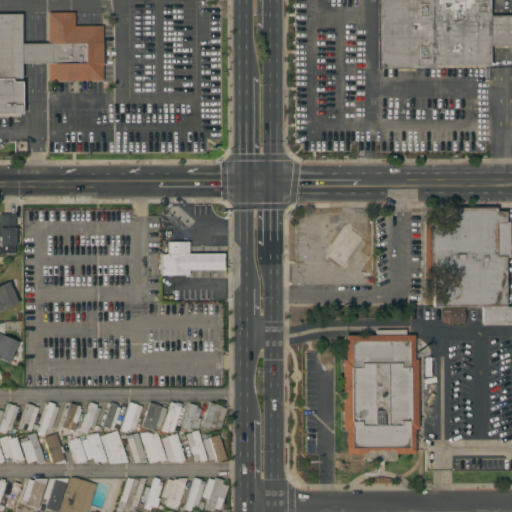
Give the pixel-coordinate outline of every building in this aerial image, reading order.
[(377,0),(488,0),(488,15),(506,15),(511,15),(511,46),(506,46),(488,46),(488,65),(431,66),(431,68),(377,68),(377,0)] [(0,113),(0,14),(20,14),(20,44),(47,43),(47,13),(73,12),(73,26),(101,26),(102,81),(47,81),(47,63),(20,63),(20,113),(0,113)] [(481,307),(432,307),(432,278),(424,278),(423,221),(438,221),(438,207),(496,207),(496,211),(504,211),(504,222),(508,222),(508,257),(504,257),(504,307),(481,307)] [(0,214),(15,214),(15,218),(14,218),(14,253),(3,253),(3,256),(0,256),(0,214)] [(222,254),(222,270),(188,270),(187,276),(160,276),(160,254),(166,254),(166,242),(188,242),(188,254),(222,254)] [(0,285),(16,279),(16,295),(14,296),(17,303),(0,310),(0,285)] [(511,306),(511,325),(481,325),(481,307),(504,307),(511,306)] [(0,328),(2,330),(0,334),(3,336),(2,336),(19,344),(19,352),(14,366),(0,360),(0,328)] [(416,429),(412,429),(412,454),(394,454),(394,461),(363,461),(363,454),(344,454),(344,428),(341,428),(341,360),(343,360),(343,336),(412,335),(412,359),(415,359),(416,429)] [(47,402),(53,404),(53,406),(57,407),(50,429),(45,427),(43,434),(37,432),(47,402)] [(88,402),(96,405),(95,407),(99,408),(92,428),(88,427),(86,433),(78,431),(88,402)] [(109,402),(116,405),(115,407),(119,408),(111,430),(101,426),(109,402)] [(128,402),(141,406),(135,423),(139,425),(137,431),(127,428),(126,433),(119,431),(128,402)] [(148,402),(160,406),(159,407),(165,409),(158,430),(152,428),(152,430),(140,427),(148,402)] [(169,402),(175,404),(174,406),(179,407),(172,432),(166,430),(166,433),(160,431),(169,402)] [(208,402),(220,406),(220,407),(225,409),(221,421),(221,422),(219,428),(213,426),(212,430),(200,427),(208,402)] [(26,403),(33,406),(33,407),(37,408),(29,431),(25,430),(25,431),(18,429),(26,403)] [(69,403),(79,407),(77,415),(73,414),(70,423),(75,424),(72,431),(61,427),(69,403)] [(0,422),(6,404),(17,407),(9,431),(5,429),(4,433),(0,431),(0,422)] [(188,404),(195,406),(195,408),(200,409),(197,418),(199,419),(196,429),(189,427),(188,430),(181,428),(188,404)] [(205,460),(199,462),(199,460),(194,462),(185,434),(196,430),(205,460)] [(126,461),(121,463),(112,464),(112,462),(107,463),(99,437),(104,435),(103,434),(115,431),(126,461)] [(43,461),(37,464),(36,461),(26,464),(19,443),(21,443),(19,439),(25,437),(27,442),(29,441),(27,435),(34,432),(43,461)] [(165,460),(159,462),(158,461),(153,462),(148,463),(138,433),(147,432),(147,433),(150,433),(151,437),(157,435),(165,460)] [(63,460),(52,464),(44,441),(39,442),(38,439),(43,438),(43,437),(55,433),(63,460)] [(105,461),(99,463),(98,459),(93,461),(92,458),(86,460),(80,441),(85,439),(84,436),(90,434),(90,435),(96,433),(105,461)] [(145,460),(139,462),(139,461),(134,463),(125,437),(121,438),(119,435),(124,433),(125,436),(130,434),(130,435),(136,433),(145,460)] [(160,438),(177,433),(178,436),(179,436),(180,441),(183,450),(180,451),(183,460),(175,463),(175,462),(168,462),(160,438)] [(225,459),(215,462),(214,458),(208,460),(201,440),(217,435),(225,459)] [(22,460),(14,462),(13,461),(11,461),(10,457),(4,459),(0,445),(0,437),(6,436),(6,437),(9,436),(10,439),(15,437),(22,460)] [(85,460),(78,463),(77,461),(74,462),(67,441),(70,440),(71,440),(78,438),(85,460)] [(86,511),(57,511),(69,478),(73,477),(95,485),(86,511)] [(56,511),(44,508),(47,500),(42,498),(48,479),(67,478),(56,511)] [(143,478),(135,507),(133,509),(132,509),(130,511),(127,511),(122,510),(121,511),(116,511),(117,508),(126,478),(143,478)] [(144,487),(149,488),(152,478),(158,480),(158,481),(161,483),(156,498),(158,499),(155,508),(150,506),(148,511),(142,509),(145,501),(140,499),(144,487)] [(175,510),(163,506),(166,498),(160,497),(166,479),(171,481),(172,479),(176,480),(176,478),(185,478),(175,510)] [(193,478),(199,480),(199,481),(204,482),(196,508),(191,506),(189,511),(183,509),(193,478)] [(219,511),(212,510),(211,511),(203,510),(206,499),(201,498),(206,478),(211,480),(212,478),(222,481),(221,484),(226,486),(219,511)] [(36,509),(19,504),(27,479),(32,481),(33,479),(46,479),(36,509)] [(11,509),(4,506),(8,495),(3,493),(6,483),(12,484),(12,482),(20,485),(18,489),(20,489),(19,493),(17,492),(11,509)]
